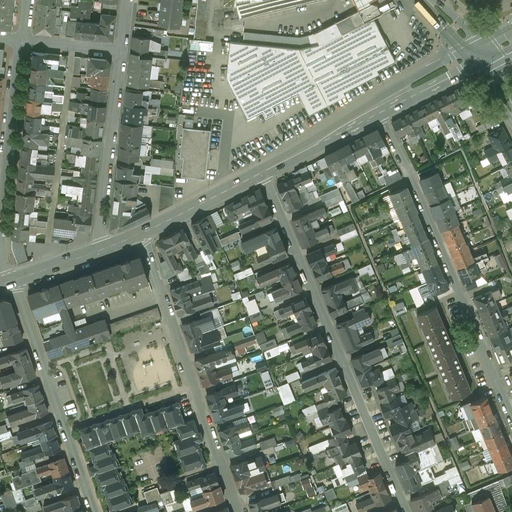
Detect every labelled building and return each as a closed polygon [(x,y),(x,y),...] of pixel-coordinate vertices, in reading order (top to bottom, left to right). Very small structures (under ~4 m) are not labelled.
[(97,0),(88,0),(88,4),(90,4),(90,6),(116,9),(117,2),(97,0)] [(161,0),(159,24),(178,27),(179,18),(180,18),(181,12),(180,12),(181,0),(161,0)] [(198,0),(194,49),(213,50),(213,41),(207,40),(209,0),(198,0)] [(235,0),(240,20),(321,0),(235,0)] [(352,0),(358,11),(371,4),(370,2),(374,0),(352,0)] [(13,4),(0,2),(0,15),(12,17),(13,4)] [(59,4),(37,2),(34,33),(52,35),(53,25),(54,25),(55,9),(60,10),(61,4),(59,4)] [(358,11),(349,15),(356,27),(373,18),(381,14),(377,6),(371,4),(358,11)] [(77,6),(70,5),(70,10),(69,16),(89,18),(90,7),(88,7),(77,6)] [(115,15),(101,14),(100,24),(114,25),(115,15)] [(12,17),(0,15),(0,28),(10,30),(12,17)] [(349,15),(314,34),(319,44),(323,44),(356,27),(349,15)] [(243,43),(230,42),(226,79),(233,92),(247,120),(262,112),(265,118),(275,113),(272,107),(298,94),(309,115),(345,96),(344,93),(379,74),(377,71),(395,62),(373,18),(356,27),(323,44),(319,44),(299,49),(243,43)] [(100,24),(76,21),(75,27),(74,37),(112,41),(114,25),(100,24)] [(54,25),(53,25),(52,35),(59,36),(61,26),(54,25)] [(75,27),(67,26),(66,36),(74,37),(75,27)] [(309,36),(299,38),(244,33),(243,43),(299,49),(319,44),(314,34),(309,36)] [(148,39),(133,37),(131,52),(131,53),(131,54),(146,56),(146,55),(147,49),(148,39)] [(165,50),(151,48),(151,50),(147,49),(146,55),(150,55),(150,57),(164,58),(165,50)] [(48,54),(33,52),(31,67),(46,69),(47,65),(48,54)] [(59,55),(48,54),(47,65),(51,65),(51,63),(59,63),(59,55)] [(146,56),(131,54),(129,71),(148,73),(149,65),(150,63),(145,63),(146,56)] [(150,57),(146,56),(145,63),(150,63),(149,65),(163,67),(164,58),(150,57)] [(81,58),(75,57),(73,74),(79,75),(81,58)] [(107,60),(88,58),(86,75),(90,76),(91,76),(91,73),(109,75),(110,65),(107,60)] [(46,69),(31,67),(29,82),(44,83),(45,77),(46,69)] [(64,71),(50,69),(49,76),(63,78),(64,71)] [(148,73),(129,71),(127,84),(147,87),(148,79),(148,73)] [(109,75),(91,73),(91,76),(90,76),(89,84),(93,85),(93,88),(107,90),(109,75)] [(80,77),(72,76),(71,86),(79,87),(80,77)] [(162,81),(148,79),(147,87),(161,89),(162,81)] [(44,86),(29,84),(27,99),(42,100),(44,91),(44,86)] [(464,86),(450,94),(456,107),(466,102),(471,100),(469,96),(470,96),(468,94),(464,86)] [(93,88),(92,88),(90,103),(105,105),(107,90),(93,88)] [(141,92),(126,90),(125,104),(140,106),(140,100),(141,92)] [(53,92),(44,91),(42,100),(51,102),(63,103),(64,96),(53,94),(53,92)] [(87,94),(77,93),(76,101),(85,102),(87,94)] [(450,94),(435,101),(442,114),(447,112),(456,107),(450,94)] [(42,100),(27,99),(26,113),(41,115),(41,112),(42,103),(42,100)] [(148,99),(142,99),(142,100),(140,100),(140,106),(147,107),(148,99)] [(156,100),(148,99),(147,107),(148,107),(155,108),(156,100)] [(76,101),(70,100),(69,109),(84,111),(85,102),(76,101)] [(471,100),(466,102),(469,108),(474,105),(471,100)] [(435,101),(421,108),(428,121),(437,117),(442,114),(435,101)] [(51,104),(42,103),(41,112),(50,113),(50,109),(62,111),(63,103),(51,102),(51,104)] [(466,102),(456,107),(459,113),(469,108),(466,102)] [(105,105),(90,103),(88,118),(103,120),(105,105)] [(140,106),(125,104),(123,123),(141,125),(143,114),(147,115),(148,107),(147,107),(140,106)] [(155,108),(148,107),(147,115),(156,116),(157,108),(155,108)] [(421,108),(407,116),(413,129),(418,126),(428,121),(421,108)] [(41,117),(26,115),(24,130),(39,132),(40,125),(41,117)] [(407,116),(392,123),(399,136),(408,131),(413,129),(407,116)] [(103,120),(88,118),(87,128),(86,137),(100,139),(103,120)] [(494,118),(484,123),(487,129),(497,124),(494,118)] [(141,125),(123,123),(120,142),(150,145),(151,145),(152,138),(140,136),(141,125)] [(60,127),(40,125),(39,132),(59,134),(60,127)] [(87,128),(66,126),(65,135),(84,137),(86,137),(87,128)] [(210,131),(183,128),(179,157),(183,158),(181,177),(205,179),(210,131)] [(503,128),(488,135),(494,147),(497,153),(511,145),(503,128)] [(39,132),(24,130),(22,145),(37,146),(38,142),(39,132)] [(378,130),(364,137),(370,150),(374,157),(379,155),(376,149),(378,148),(379,149),(386,146),(378,130)] [(59,134),(39,132),(38,142),(47,143),(47,141),(58,142),(59,134)] [(84,137),(65,135),(64,144),(82,146),(84,137)] [(86,137),(84,137),(82,146),(81,152),(99,154),(100,139),(86,137)] [(364,137),(350,144),(356,157),(366,152),(370,150),(364,137)] [(150,145),(120,142),(118,158),(137,160),(138,153),(149,154),(150,145)] [(350,144),(335,151),(342,164),(347,162),(356,157),(350,144)] [(511,146),(511,145),(497,153),(499,158),(504,167),(511,163),(511,146)] [(37,149),(22,147),(20,161),(36,163),(37,151),(37,149)] [(494,147),(484,152),(487,158),(497,153),(494,147)] [(374,157),(370,150),(366,152),(369,160),(374,157)] [(48,152),(37,151),(36,159),(42,160),(41,164),(47,164),(48,152)] [(335,151),(324,157),(329,167),(330,170),(342,164),(335,151)] [(56,153),(48,152),(47,164),(55,165),(56,153)] [(366,152),(356,157),(360,164),(369,160),(366,152)] [(83,155),(71,153),(70,164),(82,165),(83,157),(83,155)] [(497,153),(487,158),(489,162),(499,158),(497,153)] [(381,158),(379,155),(374,157),(378,165),(385,161),(383,157),(381,158)] [(98,158),(83,157),(82,165),(81,171),(96,173),(98,158)] [(374,157),(369,160),(373,168),(378,165),(374,157)] [(173,161),(161,160),(160,167),(174,169),(173,161)] [(36,163),(20,161),(19,177),(34,179),(34,174),(36,164),(36,163)] [(353,168),(350,169),(347,162),(342,164),(349,180),(357,177),(353,168)] [(47,166),(36,164),(34,174),(46,175),(46,173),(47,166)] [(55,165),(47,164),(47,166),(46,173),(54,174),(55,165)] [(342,164),(330,170),(333,177),(339,175),(343,184),(350,181),(349,180),(342,164)] [(133,168),(117,166),(115,180),(138,183),(143,184),(145,175),(132,173),(133,168)] [(306,166),(294,172),(297,177),(309,172),(306,166)] [(174,169),(160,167),(160,174),(174,175),(174,169)] [(329,167),(323,170),(328,180),(333,177),(330,170),(329,167)] [(96,173),(81,171),(80,178),(80,185),(95,187),(96,173)] [(297,177),(292,179),(296,187),(312,179),(309,172),(297,177)] [(399,172),(389,177),(393,183),(402,178),(399,172)] [(436,173),(420,179),(426,192),(442,185),(436,173)] [(72,176),(60,175),(59,183),(67,183),(80,185),(80,178),(72,177),(72,176)] [(34,179),(19,177),(17,192),(32,194),(33,189),(34,183),(34,179)] [(511,180),(510,177),(501,182),(503,186),(511,181),(511,180)] [(292,179),(277,185),(282,198),(297,192),(296,187),(292,179)] [(115,180),(113,197),(136,199),(133,198),(134,191),(137,191),(138,183),(115,180)] [(359,200),(350,181),(343,184),(352,203),(359,200)] [(511,181),(503,186),(505,190),(511,186),(511,181)] [(404,182),(388,190),(390,194),(406,188),(404,182)] [(80,185),(67,183),(66,191),(79,192),(80,185)] [(95,187),(80,185),(79,192),(78,199),(93,201),(95,187)] [(173,187),(161,185),(158,211),(172,205),(173,187)] [(442,185),(426,192),(431,205),(447,198),(442,185)] [(338,187),(319,195),(322,201),(324,201),(340,194),(338,187)] [(307,188),(297,192),(303,205),(316,199),(312,191),(309,193),(307,188)] [(406,188),(390,194),(395,207),(411,200),(406,188)] [(259,189),(225,207),(231,221),(244,216),(267,206),(259,189)] [(357,192),(360,199),(366,196),(362,189),(357,192)] [(32,194),(17,192),(15,207),(33,209),(35,195),(32,194)] [(303,205),(297,192),(282,198),(288,211),(303,205)] [(340,194),(324,201),(326,207),(343,199),(340,194)] [(136,199),(113,197),(112,213),(110,230),(113,233),(126,229),(151,216),(145,203),(137,207),(136,209),(137,199),(136,199)] [(447,198),(431,205),(436,218),(453,211),(447,198)] [(93,201),(78,199),(77,209),(76,214),(91,215),(93,201)] [(411,200),(395,207),(401,219),(417,213),(411,200)] [(73,205),(68,204),(67,213),(73,213),(76,214),(77,209),(74,209),(73,205)] [(267,206),(244,216),(246,221),(239,224),(242,232),(258,225),(273,219),(267,206)] [(319,209),(306,215),(309,222),(322,217),(319,209)] [(31,212),(14,210),(13,225),(29,226),(30,219),(31,212)] [(453,211),(436,218),(442,231),(458,224),(453,211)] [(55,218),(53,233),(74,236),(75,228),(76,214),(73,213),(72,220),(64,219),(55,218)] [(417,213),(401,219),(406,232),(422,225),(417,213)] [(91,215),(76,214),(75,228),(90,230),(91,216),(91,215)] [(217,227),(211,215),(205,218),(211,232),(216,230),(215,228),(217,227)] [(306,215),(292,220),(297,233),(311,227),(309,222),(306,215)] [(212,238),(209,233),(216,230),(211,232),(205,218),(191,224),(192,225),(206,253),(220,246),(215,236),(212,238)] [(44,221),(30,219),(29,226),(46,228),(47,219),(44,221)] [(500,223),(495,226),(498,233),(503,230),(500,223)] [(353,224),(337,231),(339,236),(355,229),(353,224)] [(458,224),(442,231),(447,244),(464,238),(458,224)] [(29,226),(13,225),(11,239),(27,241),(28,234),(35,235),(36,232),(46,233),(46,228),(29,226)] [(422,225),(406,232),(411,245),(427,238),(422,225)] [(311,227),(297,233),(303,246),(317,240),(313,232),(311,227)] [(326,227),(313,232),(317,240),(330,234),(326,227)] [(276,228),(262,234),(265,242),(268,248),(281,242),(276,228)] [(183,229),(171,235),(178,250),(179,251),(183,249),(190,244),(183,229)] [(355,229),(339,236),(341,242),(358,235),(355,229)] [(238,231),(219,240),(222,246),(241,238),(238,231)] [(262,234),(249,240),(253,248),(265,242),(262,234)] [(171,235),(159,241),(165,252),(162,253),(164,258),(170,254),(178,250),(171,235)] [(427,238),(411,245),(412,247),(417,258),(433,251),(427,238)] [(464,238),(447,244),(453,258),(469,251),(464,238)] [(22,241),(11,240),(12,248),(17,263),(28,260),(22,241)] [(281,242),(268,248),(270,252),(273,260),(287,254),(281,242)] [(197,257),(190,244),(183,249),(189,261),(197,257)] [(334,244),(321,250),(324,258),(337,252),(334,244)] [(412,247),(403,251),(407,262),(417,258),(412,247)] [(321,250),(307,256),(312,268),(326,262),(324,258),(321,250)] [(433,251),(417,258),(422,270),(438,264),(433,251)] [(469,251),(453,258),(458,270),(475,264),(473,259),(469,251)] [(270,252),(257,258),(260,265),(273,260),(270,252)] [(172,256),(170,254),(164,258),(170,270),(177,267),(172,256)] [(486,254),(473,259),(475,264),(483,260),(488,258),(486,254)] [(140,256),(59,284),(66,307),(126,286),(127,289),(149,282),(140,256)] [(239,260),(231,263),(234,271),(242,267),(239,260)] [(483,260),(475,264),(478,271),(486,268),(483,260)] [(409,261),(400,264),(402,269),(411,266),(409,261)] [(205,262),(196,266),(201,276),(210,273),(205,262)] [(326,262),(312,268),(318,281),(331,275),(328,268),(326,262)] [(341,262),(328,268),(331,275),(344,269),(341,262)] [(290,263),(277,269),(280,277),(282,282),(296,276),(290,263)] [(359,269),(361,276),(374,270),(371,264),(359,269)] [(382,264),(376,266),(378,273),(384,270),(382,264)] [(438,264),(422,270),(427,283),(443,276),(438,264)] [(475,264),(458,270),(464,283),(480,277),(478,271),(475,264)] [(234,274),(237,280),(254,273),(251,267),(234,274)] [(277,269),(257,278),(260,286),(280,277),(277,269)] [(296,276),(282,282),(284,287),(288,295),(301,289),(296,276)] [(443,276),(427,283),(429,288),(431,293),(433,296),(449,289),(443,276)] [(353,277),(335,284),(341,297),(358,290),(353,277)] [(476,281),(465,285),(468,293),(471,291),(478,288),(476,281)] [(199,282),(186,287),(189,295),(202,290),(199,282)] [(59,284),(28,295),(36,318),(66,307),(59,284)] [(335,284),(322,290),(327,303),(341,297),(335,284)] [(478,288),(471,291),(474,299),(490,292),(487,285),(478,288)] [(186,287),(171,292),(175,304),(190,299),(189,295),(186,287)] [(284,287),(271,293),(275,300),(288,295),(284,287)] [(257,299),(265,296),(263,290),(255,293),(257,299)] [(490,292),(474,299),(479,311),(495,305),(494,302),(492,296),(490,292)] [(254,296),(243,300),(249,316),(260,312),(254,296)] [(350,299),(349,297),(346,298),(347,300),(343,302),(346,310),(359,304),(356,296),(350,299)] [(341,297),(327,303),(332,316),(346,310),(343,302),(341,297)] [(305,298),(292,304),(295,312),(297,317),(311,311),(305,298)] [(9,301),(4,299),(0,300),(0,328),(2,328),(16,323),(9,301)] [(190,299),(175,304),(179,317),(195,311),(192,304),(190,299)] [(205,300),(192,304),(195,311),(208,307),(205,300)] [(403,301),(393,305),(397,315),(408,311),(403,301)] [(292,304),(279,310),(282,317),(295,312),(292,304)] [(495,305),(479,311),(485,324),(501,317),(499,313),(495,305)] [(66,307),(36,318),(44,340),(74,330),(66,307)] [(218,307),(200,314),(202,318),(197,320),(182,325),(187,338),(201,333),(214,328),(211,319),(221,316),(218,307)] [(470,391),(436,307),(417,314),(452,398),(470,391)] [(157,308),(107,325),(111,336),(161,319),(157,308)] [(279,310),(274,312),(277,319),(282,317),(279,310)] [(311,311),(297,317),(299,322),(302,329),(302,330),(316,324),(311,311)] [(363,314),(350,319),(353,327),(366,321),(363,314)] [(501,317),(485,324),(490,337),(506,331),(502,322),(501,317)] [(74,330),(44,340),(49,357),(111,336),(107,325),(105,319),(74,330)] [(350,319),(336,325),(341,338),(355,332),(353,327),(350,319)] [(299,322),(286,327),(289,335),(302,329),(299,322)] [(16,323),(2,328),(3,332),(5,338),(7,345),(23,339),(17,323),(16,323)] [(162,327),(142,334),(146,344),(155,340),(157,346),(167,343),(162,327)] [(255,334),(259,343),(267,339),(263,331),(255,334)] [(370,331),(357,337),(361,345),(374,339),(370,331)] [(506,331),(490,337),(496,351),(511,344),(510,339),(506,331)] [(355,332),(341,338),(347,351),(361,345),(357,337),(355,332)] [(201,333),(187,338),(191,352),(206,347),(203,339),(201,333)] [(320,333),(306,339),(310,347),(312,352),(326,346),(320,333)] [(216,334),(203,339),(206,347),(219,342),(216,334)] [(400,334),(385,340),(389,347),(403,342),(400,334)] [(274,337),(260,344),(263,351),(277,343),(274,337)] [(238,349),(256,343),(254,338),(236,344),(238,349)] [(306,339),(294,345),(297,352),(310,347),(306,339)] [(511,344),(496,351),(501,363),(511,358),(511,344)] [(263,350),(266,359),(281,353),(278,345),(263,350)] [(326,346),(312,352),(314,357),(317,364),(331,359),(326,346)] [(384,347),(378,349),(381,356),(387,354),(384,347)] [(228,349),(195,361),(199,374),(214,369),(213,363),(235,356),(233,351),(231,349),(228,350),(228,349)] [(365,354),(365,355),(368,362),(381,356),(378,349),(365,354)] [(26,350),(12,355),(14,363),(16,368),(30,363),(26,350)] [(365,354),(350,360),(356,373),(370,367),(371,367),(368,362),(365,355),(365,354)] [(12,355),(0,358),(0,367),(14,363),(12,355)] [(314,357),(301,362),(304,370),(317,364),(314,357)] [(30,363),(16,368),(18,373),(20,380),(21,381),(35,376),(30,363)] [(370,367),(356,373),(361,385),(362,385),(364,386),(366,385),(367,383),(373,380),(376,379),(372,372),(370,367)] [(214,369),(199,374),(203,386),(232,376),(229,368),(216,373),(214,369)] [(335,368),(321,374),(325,382),(327,387),(340,381),(335,368)] [(379,369),(372,372),(376,379),(373,380),(375,385),(384,381),(379,369)] [(287,381),(300,378),(298,371),(285,375),(287,381)] [(18,373),(0,378),(0,381),(2,386),(20,380),(18,373)] [(321,374),(309,380),(312,387),(325,382),(321,374)] [(400,390),(395,377),(385,381),(387,386),(390,385),(393,393),(400,390)] [(340,381),(327,387),(329,392),(332,400),(335,399),(341,397),(341,398),(345,396),(344,395),(346,394),(340,381)] [(290,382),(282,384),(286,403),(294,401),(290,382)] [(387,386),(376,390),(382,403),(395,397),(393,393),(390,385),(387,386)] [(38,386),(24,391),(27,398),(28,403),(43,398),(38,386)] [(234,386),(221,390),(223,398),(237,393),(234,386)] [(221,390),(206,395),(211,408),(225,403),(223,398),(221,390)] [(24,392),(11,396),(13,403),(27,398),(24,392)] [(332,400),(329,392),(323,395),(328,407),(337,404),(335,399),(332,400)] [(382,403),(380,404),(386,416),(393,413),(395,418),(403,415),(399,407),(400,407),(396,397),(395,397),(382,403)] [(471,403),(470,404),(474,414),(491,407),(486,397),(471,403)] [(28,403),(30,408),(33,417),(48,413),(43,398),(28,403)] [(470,400),(460,404),(465,418),(474,414),(470,404),(471,403),(470,400)] [(225,403),(211,408),(216,422),(230,417),(227,409),(225,403)] [(240,404),(227,409),(230,417),(243,412),(240,404)] [(400,407),(399,407),(403,415),(410,412),(409,409),(407,404),(400,407)] [(142,408),(79,429),(84,442),(87,441),(94,461),(96,460),(98,464),(92,466),(95,475),(98,474),(102,486),(105,485),(114,510),(132,504),(123,478),(120,479),(116,467),(119,466),(114,453),(112,454),(108,443),(140,431),(142,438),(176,426),(180,438),(173,441),(184,472),(203,465),(195,443),(203,441),(200,432),(198,433),(194,420),(184,423),(178,405),(145,417),(142,408)] [(282,407),(274,411),(275,415),(284,412),(282,407)] [(327,407),(319,411),(324,424),(330,422),(327,414),(329,412),(327,407)] [(491,407),(474,414),(479,425),(495,418),(491,407)] [(30,408),(8,415),(11,425),(33,417),(30,408)] [(329,412),(327,414),(330,422),(332,426),(345,421),(340,408),(329,412)] [(410,412),(403,415),(406,422),(413,419),(410,412)] [(474,414),(465,418),(470,429),(479,425),(474,414)] [(406,422),(403,415),(395,418),(397,423),(390,426),(395,438),(396,438),(410,432),(406,422)] [(495,418),(479,425),(484,437),(500,431),(495,418)] [(345,421),(332,426),(336,436),(339,444),(348,440),(345,435),(351,432),(346,420),(345,421)] [(247,421),(234,426),(237,435),(250,430),(247,421)] [(51,423),(37,428),(19,434),(22,442),(39,436),(41,441),(56,436),(51,423)] [(257,424),(251,426),(253,432),(259,429),(257,424)] [(234,426),(219,432),(223,444),(239,439),(237,435),(234,426)] [(429,430),(412,437),(415,445),(412,447),(414,451),(429,445),(435,443),(429,430)] [(500,431),(484,437),(489,449),(505,442),(500,431)] [(410,432),(396,438),(402,451),(412,447),(415,445),(412,437),(410,432)] [(43,445),(21,453),(24,461),(32,458),(45,454),(46,454),(60,450),(61,450),(56,436),(41,441),(43,445)] [(260,441),(263,449),(277,444),(274,436),(260,441)] [(336,436),(329,439),(333,447),(339,444),(336,436)] [(239,439),(223,444),(228,457),(243,452),(240,444),(239,439)] [(254,439),(240,444),(243,452),(256,447),(254,439)] [(356,443),(350,445),(348,440),(339,444),(343,451),(347,461),(360,456),(361,455),(356,443)] [(505,442),(489,449),(493,460),(510,453),(505,442)] [(339,444),(333,447),(336,454),(343,451),(339,444)] [(414,451),(404,455),(406,460),(409,459),(412,467),(418,464),(420,470),(436,463),(429,445),(414,451)] [(273,446),(260,450),(262,457),(275,452),(273,446)] [(511,458),(510,453),(493,460),(498,471),(511,465),(511,458)] [(360,456),(347,461),(349,466),(352,474),(355,473),(365,468),(360,456)] [(246,460),(230,466),(235,479),(250,474),(262,470),(265,469),(261,457),(246,462),(246,460)] [(24,461),(19,462),(21,468),(25,466),(34,463),(32,458),(24,461)] [(64,459),(49,464),(52,472),(54,477),(68,472),(64,459)] [(406,460),(400,463),(400,462),(396,463),(397,465),(396,465),(401,478),(414,472),(412,467),(409,459),(406,460)] [(420,470),(414,472),(420,485),(447,473),(446,471),(442,460),(436,463),(420,470)] [(493,460),(485,464),(490,475),(498,471),(493,460)] [(50,464),(36,469),(39,476),(41,476),(42,477),(46,476),(46,474),(52,472),(50,464)] [(29,471),(27,472),(25,466),(21,468),(13,470),(15,476),(19,489),(41,481),(39,476),(36,469),(36,468),(29,471)] [(352,474),(349,466),(343,468),(348,481),(357,477),(355,473),(352,474)] [(456,467),(446,471),(447,473),(449,479),(459,474),(456,467)] [(262,470),(250,474),(254,488),(267,483),(262,470)] [(68,472),(54,477),(56,483),(59,491),(73,486),(68,472)] [(414,472),(401,478),(406,491),(420,485),(414,472)] [(366,473),(358,477),(364,490),(370,488),(366,479),(368,478),(366,473)] [(380,474),(379,474),(378,473),(375,474),(375,476),(368,478),(366,479),(370,488),(372,492),(385,487),(380,474)] [(215,474),(200,479),(202,487),(204,491),(219,486),(215,474)] [(250,474),(235,479),(240,493),(254,488),(250,474)] [(290,475),(270,482),(273,489),(292,482),(290,475)] [(307,496),(315,494),(310,477),(302,480),(307,496)] [(200,479),(187,483),(190,491),(202,487),(200,479)] [(56,483),(43,487),(45,495),(59,491),(56,483)] [(204,491),(204,495),(191,500),(194,509),(224,498),(219,486),(204,491)] [(333,487),(324,490),(327,500),(336,497),(333,487)] [(385,487),(372,492),(374,497),(377,505),(390,499),(385,487)] [(441,487),(424,494),(429,506),(430,506),(429,501),(444,495),(441,487)] [(157,488),(144,492),(148,505),(162,500),(160,496),(157,488)] [(12,490),(1,494),(3,499),(14,496),(12,490)] [(171,492),(160,496),(162,500),(163,505),(174,501),(171,492)] [(424,494),(410,500),(415,511),(417,511),(430,507),(429,506),(424,494)] [(76,495),(62,500),(65,508),(66,511),(68,511),(81,508),(76,495)] [(14,496),(3,499),(5,504),(16,501),(14,496)] [(36,496),(16,502),(18,506),(18,509),(21,508),(29,505),(38,503),(36,496)] [(277,496),(264,500),(267,508),(280,503),(277,496)] [(318,499),(320,507),(329,505),(326,496),(318,499)] [(496,511),(489,496),(471,503),(474,511),(496,511)] [(374,497),(360,503),(364,510),(377,505),(374,497)] [(264,499),(250,504),(252,511),(267,511),(267,508),(264,500),(264,499)] [(62,500),(50,504),(53,511),(65,508),(62,500)] [(16,501),(5,504),(7,510),(18,506),(16,502),(16,501)] [(38,503),(29,505),(31,511),(42,507),(40,502),(38,503)] [(350,511),(346,502),(332,507),(334,511),(350,511)]
